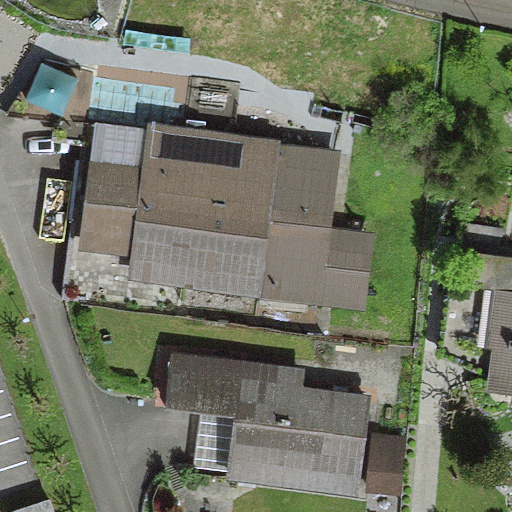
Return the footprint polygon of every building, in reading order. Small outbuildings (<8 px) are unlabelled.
[(178,264),(176,280),(252,290),(271,147),(143,131),(139,168),(81,162),(74,222),(87,224),(85,242),(128,248),(127,258),(178,264)] [(348,221),(282,213),(272,292),(339,301),(348,221)] [(511,258),(469,252),(462,299),(440,296),(433,352),(494,361),(491,386),(511,389),(511,258)] [(236,369),(164,359),(158,404),(230,414),(222,472),(349,489),(358,419),(288,410),(291,391),(234,384),(236,369)] [(377,433),(375,495),(411,496),(413,434),(377,433)] [(7,511),(47,511),(44,500),(7,511)]
